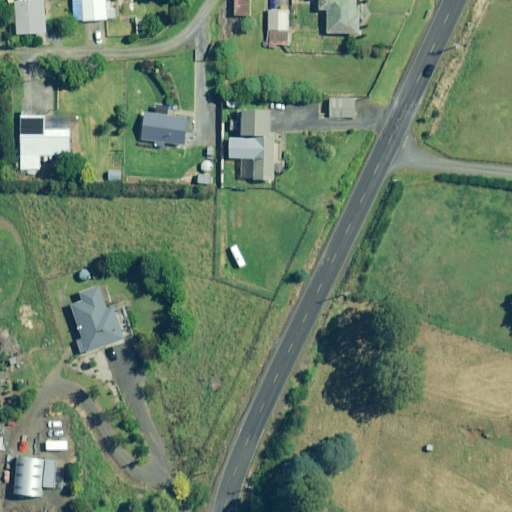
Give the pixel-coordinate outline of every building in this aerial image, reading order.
[(18,0),(19,35),(52,34),(51,0),(18,0)] [(119,20),(119,9),(114,9),(114,2),(111,2),(110,0),(75,0),(76,21),(119,20)] [(255,0),(236,0),(236,16),(254,17),(255,0)] [(362,35),(363,0),(321,0),(321,11),(329,11),(329,34),(362,35)] [(291,46),(292,11),(271,11),(270,45),(291,46)] [(326,43),(299,42),(299,54),(326,55),(326,43)] [(358,118),(358,100),(332,99),(332,117),(358,118)] [(274,137),(275,112),(246,111),(245,137),(232,137),(231,159),(244,160),(244,179),(278,180),(280,137),(274,137)] [(156,144),(156,147),(167,147),(167,144),(190,146),(192,118),(146,115),(144,143),(156,144)] [(48,130),(48,117),(24,117),(23,169),(42,169),(42,156),(46,156),(46,162),(56,162),(56,156),(74,156),(74,131),(48,130)] [(214,185),(214,176),(200,175),(199,184),(214,185)] [(111,311),(103,287),(83,294),(86,301),(73,305),(84,339),(79,341),(84,354),(128,340),(117,309),(111,311)] [(46,460),(18,458),(15,495),(43,497),(46,460)]
